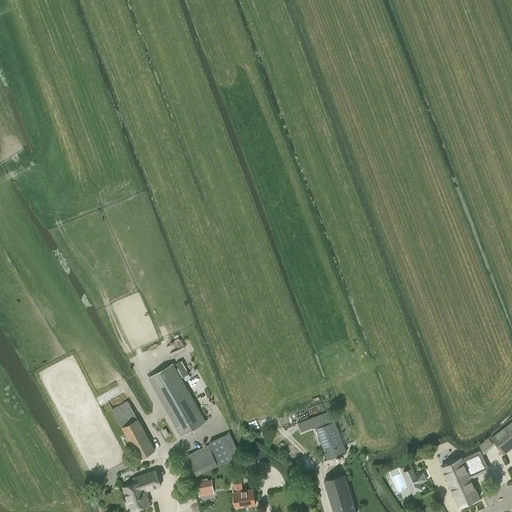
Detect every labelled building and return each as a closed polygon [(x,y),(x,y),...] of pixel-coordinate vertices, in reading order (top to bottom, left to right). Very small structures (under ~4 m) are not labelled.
[(180,361),(176,364),(183,377),(188,374),(180,361)] [(181,434),(205,421),(172,363),(148,377),(181,434)] [(128,400),(112,409),(139,457),(155,449),(128,400)] [(328,459),(346,452),(331,411),(298,423),(301,430),(315,426),(328,459)] [(511,447),(511,421),(491,438),(504,454),(511,447)] [(220,464),(232,458),(222,437),(210,443),(220,464)] [(197,474),(217,465),(208,446),(188,455),(197,474)] [(461,458),(441,467),(460,506),(480,497),(470,478),(488,469),(481,450),(462,459),(461,458)] [(413,467),(403,472),(410,487),(420,483),(413,467)] [(148,489),(161,484),(156,469),(135,477),(137,481),(123,486),(128,501),(130,500),(133,509),(150,503),(146,493),(145,494),(143,489),(148,487),(148,489)] [(334,511),(355,511),(344,474),(325,480),(334,511)] [(212,479),(197,481),(198,491),(214,489),(212,479)] [(236,507),(256,504),(253,489),(242,491),(241,482),(234,483),(236,492),(234,492),(236,507)]
